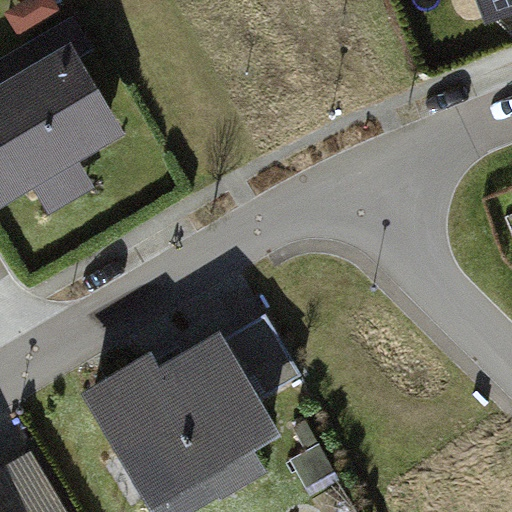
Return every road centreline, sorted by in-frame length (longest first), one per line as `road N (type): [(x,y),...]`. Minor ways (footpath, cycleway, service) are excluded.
road 1 (residential): [(373,193),(269,223),(35,362)]
road 2 (residential): [(373,193),(416,255),(511,356)]
road 3 (residential): [(511,113),(465,132),(373,193)]
